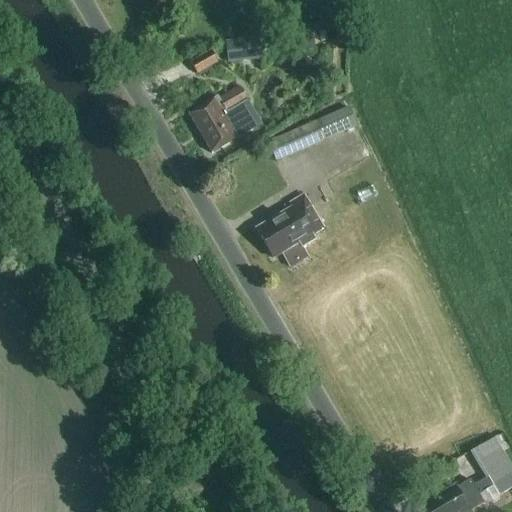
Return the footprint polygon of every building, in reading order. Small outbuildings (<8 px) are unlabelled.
[(224,44),(226,65),(262,61),(259,40),(224,44)] [(196,77),(218,65),(210,52),(189,64),(196,77)] [(260,126),(247,102),(239,89),(218,101),(216,99),(188,116),(211,155),(260,126)] [(266,144),(275,164),(323,143),(314,123),(266,144)] [(255,231),(272,260),(298,245),(300,249),(314,241),(311,237),(323,230),(303,197),(289,205),(292,209),(255,231)] [(511,472),(492,440),(471,453),(487,479),(473,487),(470,482),(456,490),(456,489),(419,510),(420,511),(470,511),(483,505),(485,508),(499,500),(498,497),(511,488),(511,472)] [(217,490),(209,452),(181,458),(189,495),(217,490)] [(231,464),(214,470),(221,488),(238,482),(231,464)]
